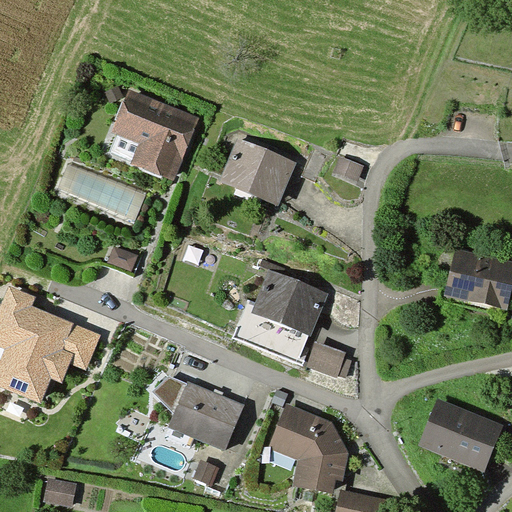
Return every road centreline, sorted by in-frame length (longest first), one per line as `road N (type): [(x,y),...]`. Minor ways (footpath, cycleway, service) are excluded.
road 1 (residential): [(511,153),(402,148),(376,173),(369,425)]
road 2 (residential): [(369,425),(336,398),(10,269)]
road 3 (residential): [(511,358),(401,385),(384,395),(369,425)]
road 4 (track): [(402,148),(468,0)]
